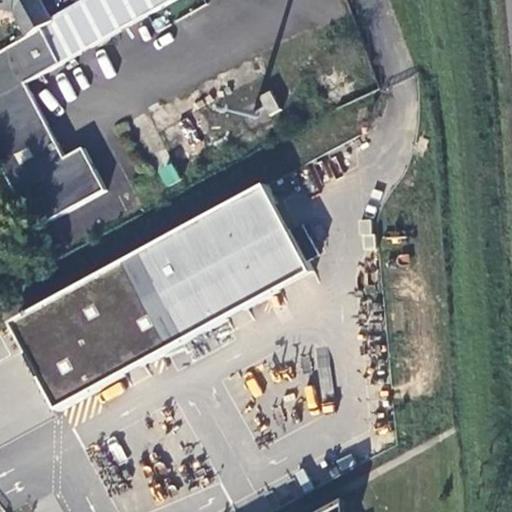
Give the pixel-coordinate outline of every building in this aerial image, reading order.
[(0,0),(0,11),(14,15),(28,39),(0,54),(0,163),(38,232),(109,193),(86,151),(67,161),(26,87),(183,0),(95,0),(54,24),(39,0),(0,0)] [(276,95),(265,101),(275,119),(286,113),(276,95)] [(165,186),(179,181),(173,162),(159,167),(165,186)] [(277,184),(15,325),(61,410),(323,270),(277,184)] [(363,511),(363,496),(332,511),(363,511)]
